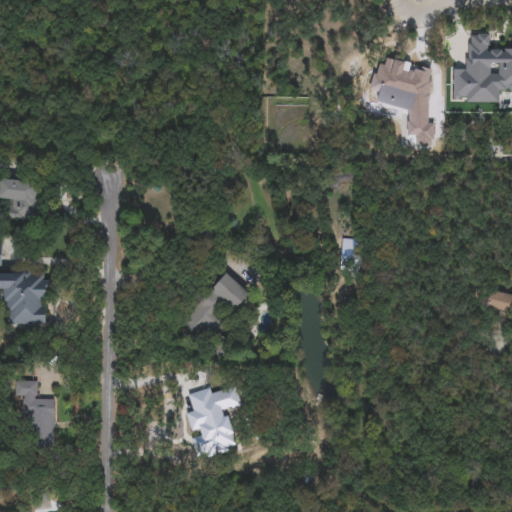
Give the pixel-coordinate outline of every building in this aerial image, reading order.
[(0,222),(0,180),(37,181),(36,223),(0,222)] [(357,240),(357,261),(342,261),(342,240),(357,240)] [(46,325),(8,326),(8,303),(1,303),(1,289),(0,289),(0,272),(45,272),(46,325)] [(180,322),(225,274),(248,295),(203,343),(180,322)] [(480,309),(486,289),(511,295),(511,313),(511,318),(480,309)] [(53,399),(54,446),(20,446),(19,381),(36,381),(36,400),(53,399)] [(213,406),(207,437),(183,433),(189,401),(213,406)]
